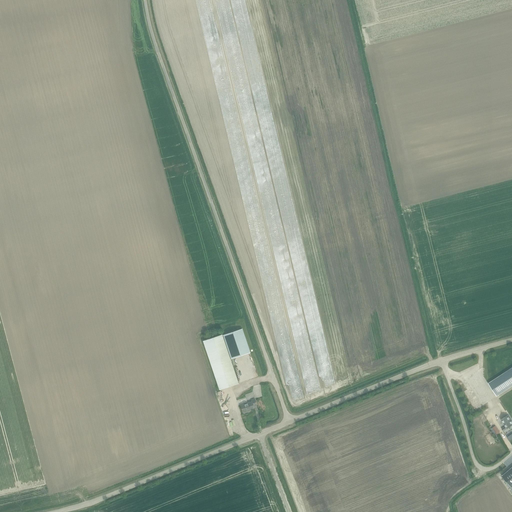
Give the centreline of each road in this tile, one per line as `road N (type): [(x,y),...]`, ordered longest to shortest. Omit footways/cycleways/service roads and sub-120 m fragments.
road 1 (unclassified): [(289,421),(148,0)]
road 2 (unclassified): [(58,511),(259,433)]
road 3 (unclassified): [(289,421),(440,360)]
road 4 (unclassified): [(511,454),(493,469),(477,465),(440,360)]
